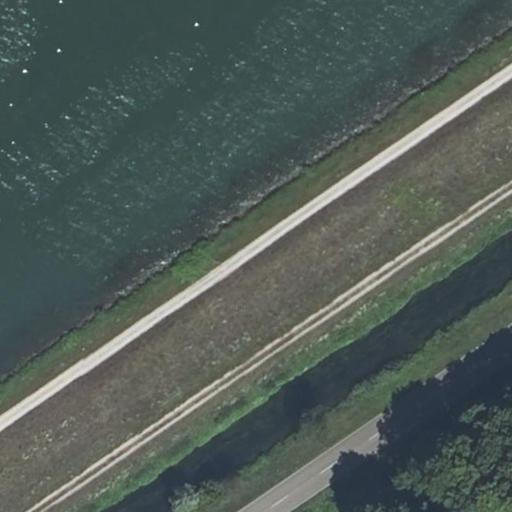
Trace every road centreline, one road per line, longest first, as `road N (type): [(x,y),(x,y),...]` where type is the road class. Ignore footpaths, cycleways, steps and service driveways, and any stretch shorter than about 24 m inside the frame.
road 1 (track): [(511,67),(0,414)]
road 2 (track): [(511,197),(48,511)]
road 3 (tertiary): [(511,336),(258,511)]
